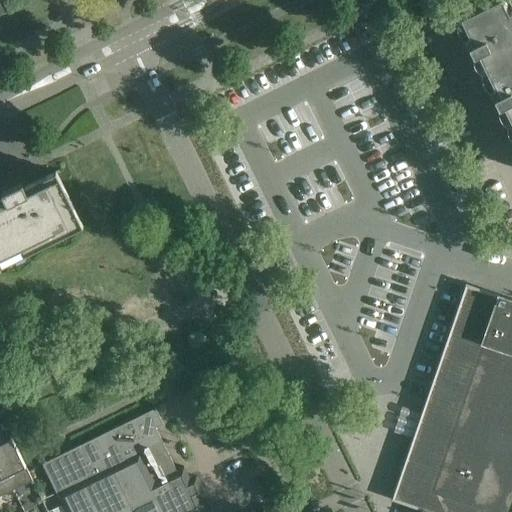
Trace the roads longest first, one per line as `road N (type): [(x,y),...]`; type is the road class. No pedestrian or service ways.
road 1 (residential): [(0,395),(242,281)]
road 2 (unclassified): [(242,281),(132,40)]
road 3 (unclassified): [(356,511),(242,281)]
road 4 (tertiary): [(132,40),(0,104)]
road 5 (residential): [(229,511),(175,401)]
